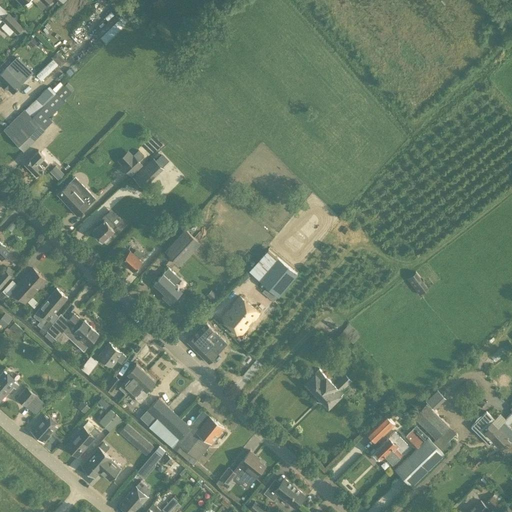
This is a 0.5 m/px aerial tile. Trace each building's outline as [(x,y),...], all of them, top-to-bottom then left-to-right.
[(23,27),(8,13),(2,19),(17,34),(23,27)] [(105,43),(124,24),(119,18),(99,37),(105,43)] [(28,42),(33,47),(37,42),(32,37),(28,42)] [(58,62),(61,65),(66,60),(57,51),(36,74),(42,80),(58,62)] [(23,63),(17,57),(12,62),(0,73),(0,77),(13,91),(20,84),(22,86),(25,83),(23,81),(26,77),(18,68),(23,63)] [(49,117),(66,100),(64,98),(74,89),(66,82),(54,94),(46,87),(18,115),(4,129),(24,150),(52,120),(49,117)] [(37,151),(24,163),(36,175),(48,163),(43,158),(44,157),(37,151)] [(141,164),(133,156),(122,166),(131,175),(141,164)] [(64,174),(55,165),(49,171),(58,180),(64,174)] [(140,170),(133,177),(141,186),(149,179),(140,170)] [(77,215),(89,204),(95,198),(75,176),(69,182),(57,194),(77,215)] [(105,242),(111,237),(108,234),(116,226),(107,216),(105,214),(96,222),(98,224),(92,230),(97,235),(97,237),(98,238),(100,238),(102,240),(103,239),(105,242)] [(175,229),(169,224),(160,234),(166,240),(175,229)] [(185,228),(164,250),(180,265),(200,242),(185,228)] [(8,251),(4,247),(5,246),(0,241),(0,259),(0,260),(8,251)] [(297,273),(268,248),(249,270),(278,295),(297,273)] [(130,250),(121,259),(133,271),(142,261),(130,250)] [(5,271),(0,276),(0,288),(15,272),(8,265),(3,270),(5,271)] [(8,295),(12,290),(25,301),(44,279),(32,267),(17,284),(12,280),(3,290),(8,295)] [(166,293),(163,296),(169,302),(180,290),(174,285),(180,278),(169,268),(163,273),(162,274),(154,282),(166,293)] [(428,289),(415,272),(407,278),(419,295),(428,289)] [(53,313),(67,297),(57,288),(37,310),(33,315),(39,321),(37,324),(41,328),(39,330),(43,334),(57,317),(53,313)] [(32,296),(28,300),(34,306),(38,302),(32,296)] [(226,316),(243,332),(261,310),(241,296),(226,316)] [(0,324),(4,328),(12,318),(5,312),(0,317),(0,324)] [(62,315),(44,335),(53,343),(56,338),(63,344),(69,337),(83,350),(88,345),(98,333),(84,320),(82,321),(74,314),(68,320),(62,315)] [(17,337),(24,330),(15,321),(8,329),(17,337)] [(226,341),(204,321),(186,340),(208,360),(226,341)] [(356,334),(358,332),(349,324),(342,330),(334,340),(343,348),(349,341),(352,344),(359,336),(356,334)] [(126,355),(122,352),(109,342),(98,355),(112,366),(117,359),(121,361),(126,355)] [(88,374),(97,362),(90,356),(80,368),(88,374)] [(126,393),(128,391),(146,372),(135,362),(127,372),(130,374),(119,387),(126,393)] [(334,384),(320,369),(306,382),(328,405),(342,392),(341,391),(351,381),(345,374),(334,384)] [(0,399),(12,385),(15,388),(19,384),(4,371),(0,375),(0,399)] [(140,402),(149,393),(146,390),(155,380),(146,372),(128,391),(140,402)] [(111,391),(120,379),(114,374),(105,386),(111,391)] [(26,386),(16,398),(35,414),(45,403),(36,395),(26,386)] [(140,415),(149,425),(168,404),(159,396),(140,415)] [(89,406),(83,401),(78,407),(84,412),(89,406)] [(426,401),(421,406),(419,408),(412,415),(436,438),(449,425),(426,401)] [(148,425),(160,435),(179,415),(172,408),(168,404),(149,425),(148,425)] [(511,406),(510,408),(511,410),(511,412),(506,418),(500,413),(494,419),(486,411),(471,426),(489,444),(492,441),(498,447),(507,438),(510,442),(511,440),(511,429),(507,424),(511,419),(511,406)] [(160,435),(176,448),(193,463),(197,458),(223,425),(222,424),(202,409),(189,425),(179,415),(160,435)] [(111,410),(100,422),(111,432),(122,419),(111,410)] [(57,425),(44,413),(30,430),(44,441),(57,425)] [(395,423),(384,413),(366,431),(376,442),(395,423)] [(154,445),(127,423),(119,432),(146,455),(154,445)] [(89,431),(83,425),(65,445),(77,455),(100,430),(95,425),(89,431)] [(403,437),(416,449),(396,468),(412,485),(444,454),(416,425),(403,437)] [(116,431),(109,438),(126,456),(133,449),(116,431)] [(390,463),(402,450),(403,449),(401,448),(406,443),(398,435),(393,440),(388,436),(375,449),(371,453),(377,459),(381,455),(382,455),(390,463)] [(98,446),(104,451),(108,447),(102,441),(98,446)] [(95,452),(94,451),(83,464),(94,475),(108,459),(98,449),(95,452)] [(220,476),(228,483),(236,472),(250,483),(265,464),(254,456),(255,454),(249,450),(233,470),(228,466),(220,476)] [(173,460),(167,455),(162,461),(168,466),(173,460)] [(148,459),(136,472),(143,479),(155,465),(148,459)] [(304,493),(284,477),(280,483),(275,478),(264,492),(271,497),(276,491),(294,506),(304,493)] [(135,511),(149,496),(136,484),(118,504),(126,511),(135,511)] [(497,491),(485,502),(495,511),(506,501),(497,491)] [(168,511),(170,510),(177,502),(178,501),(177,500),(179,498),(175,495),(173,497),(173,496),(162,509),(165,511),(168,511)] [(383,496),(368,509),(370,511),(375,511),(387,501),(383,496)] [(255,501),(249,508),(253,511),(264,511),(266,510),(255,501)] [(482,511),(487,507),(480,501),(470,511),(469,511),(468,511),(460,511),(459,511),(457,511),(482,511)] [(158,511),(161,509),(152,502),(149,506),(143,511),(158,511)] [(175,511),(181,505),(177,502),(170,510),(171,511),(175,511)]
